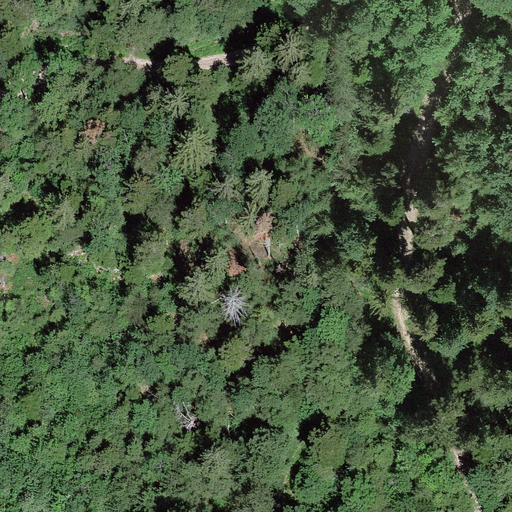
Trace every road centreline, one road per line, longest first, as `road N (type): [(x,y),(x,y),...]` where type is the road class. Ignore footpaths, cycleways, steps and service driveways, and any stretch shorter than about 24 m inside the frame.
road 1 (track): [(464,0),(409,206),(403,287),(412,337),(483,511)]
road 2 (track): [(0,111),(33,83),(74,69),(236,49),(287,32),(339,0)]
